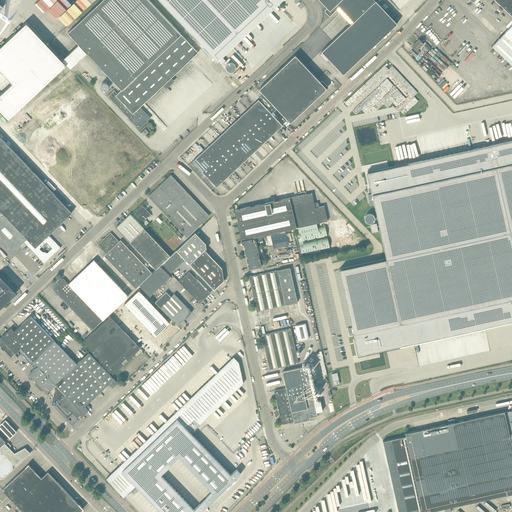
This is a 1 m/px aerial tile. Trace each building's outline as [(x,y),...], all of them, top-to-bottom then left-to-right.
[(82,0),(66,0),(63,2),(65,5),(68,7),(75,16),(88,7),(86,5),(82,0)] [(102,0),(68,33),(79,44),(87,53),(121,90),(116,95),(114,93),(109,97),(138,128),(138,129),(151,118),(140,107),(163,85),(166,89),(174,81),(171,77),(198,52),(148,0),(102,0)] [(159,0),(221,65),(226,61),(222,57),(232,47),(232,46),(280,0),(159,0)] [(319,0),(326,7),(327,8),(325,10),(325,11),(325,12),(328,15),(328,16),(329,16),(330,16),(330,15),(331,15),(337,9),(339,7),(353,21),(375,0),(374,0),(319,0)] [(350,23),(321,51),(343,74),(397,23),(395,21),(375,0),(353,21),(350,23)] [(511,24),(509,28),(492,46),(511,64),(511,0),(495,0),(511,15),(511,24)] [(0,94),(0,111),(8,119),(75,191),(133,136),(70,69),(70,68),(87,53),(79,44),(62,60),(26,22),(0,46),(0,69),(12,83),(0,94)] [(423,44),(419,39),(412,46),(416,50),(415,51),(413,49),(411,51),(416,56),(420,52),(417,50),(423,44)] [(290,122),(326,88),(295,55),(259,89),(290,122)] [(226,68),(226,69),(226,70),(227,70),(227,71),(228,71),(229,72),(230,72),(231,72),(232,72),(233,72),(233,71),(234,71),(235,70),(235,69),(236,68),(236,67),(236,66),(235,65),(235,64),(234,63),(233,63),(232,62),(231,62),(230,62),(229,63),(228,63),(227,64),(226,65),(226,66),(226,67),(226,68)] [(491,79),(495,92),(511,88),(508,75),(491,79)] [(100,86),(100,87),(100,88),(101,89),(102,90),(103,91),(104,91),(105,91),(106,91),(107,90),(108,89),(108,88),(109,87),(109,86),(108,85),(108,84),(107,83),(106,82),(105,82),(104,82),(103,82),(102,83),(101,84),(100,85),(100,86)] [(414,98),(403,108),(406,112),(417,102),(414,98)] [(192,161),(217,187),(282,125),(258,99),(192,161)] [(0,238),(12,252),(23,242),(44,263),(60,248),(48,234),(71,212),(0,137),(0,238)] [(511,140),(367,172),(386,258),(339,269),(358,355),(511,321),(511,140)] [(286,162),(284,164),(286,165),(287,166),(286,166),(360,245),(366,240),(290,158),(288,161),(290,163),(288,165),(287,164),(288,163),(286,162)] [(279,169),(269,178),(333,246),(334,245),(336,247),(341,243),(343,245),(347,241),(279,169)] [(208,215),(171,175),(149,196),(187,236),(208,215)] [(264,183),(258,189),(285,217),(291,224),(293,226),(297,230),(320,254),(326,249),(297,218),(291,212),(264,183)] [(142,206),(134,214),(142,222),(151,214),(142,206)] [(367,222),(375,222),(375,214),(367,213),(367,222)] [(170,256),(145,230),(130,214),(116,228),(156,269),(159,266),(170,256)] [(373,232),(379,230),(377,222),(371,224),(373,232)] [(185,259),(193,267),(209,285),(214,289),(223,281),(224,281),(222,267),(221,267),(208,253),(205,250),(206,248),(206,249),(205,243),(195,232),(176,250),(185,259)] [(286,232),(271,236),(272,244),(273,246),(288,243),(288,241),(286,233),(286,232)] [(135,288),(139,285),(152,273),(121,240),(119,242),(110,233),(104,239),(103,238),(101,240),(102,241),(97,245),(106,254),(104,256),(135,288)] [(242,240),(241,240),(242,243),(242,244),(243,243),(245,254),(245,255),(248,269),(259,267),(261,266),(256,243),(260,242),(263,241),(262,236),(259,236),(259,235),(242,239),(242,240)] [(170,273),(171,272),(185,259),(176,250),(162,264),(170,272),(170,273)] [(93,259),(68,283),(103,319),(128,296),(93,259)] [(159,266),(156,269),(152,273),(139,285),(150,297),(170,277),(159,266)] [(249,277),(257,311),(297,302),(289,268),(249,277)] [(189,271),(178,281),(182,285),(195,298),(199,303),(200,303),(200,302),(203,299),(203,300),(207,297),(206,296),(209,294),(210,293),(208,291),(209,291),(196,278),(196,279),(189,271)] [(0,307),(17,292),(0,274),(0,307)] [(58,295),(92,330),(103,319),(68,283),(63,278),(52,289),(56,293),(57,292),(59,294),(58,295)] [(139,290),(124,303),(155,336),(170,322),(139,290)] [(155,302),(177,326),(192,312),(174,293),(171,297),(166,292),(155,302)] [(33,361),(55,340),(30,316),(14,331),(11,328),(0,338),(0,343),(12,357),(21,348),(33,361)] [(110,316),(82,342),(113,374),(140,348),(110,316)] [(305,323),(295,326),(298,340),(309,338),(305,323)] [(262,335),(266,352),(294,346),(291,328),(262,335)] [(56,342),(55,340),(33,361),(38,366),(29,374),(36,383),(36,385),(39,388),(41,388),(46,393),(55,384),(77,364),(56,342)] [(188,340),(175,354),(180,359),(183,356),(184,358),(186,356),(188,357),(190,355),(191,356),(194,354),(192,352),(196,348),(188,340)] [(266,352),(269,369),(298,363),(294,346),(266,352)] [(109,384),(113,388),(118,383),(89,352),(81,360),(106,386),(109,384)] [(53,398),(52,401),(57,402),(57,404),(68,417),(72,413),(79,420),(89,410),(85,406),(106,386),(81,360),(77,364),(55,384),(57,386),(55,388),(55,389),(53,398)] [(320,401),(314,402),(311,389),(317,388),(316,383),(310,385),(306,366),(282,371),(286,388),(274,390),(282,424),(294,422),(294,424),(310,420),(309,418),(317,416),(316,412),(322,411),(320,401)] [(340,384),(339,379),(337,373),(331,374),(334,385),(340,384)] [(135,391),(111,414),(122,426),(135,414),(133,413),(145,402),(135,391)] [(418,430),(405,433),(406,436),(422,511),(427,511),(428,511),(444,508),(444,511),(445,511),(451,511),(450,507),(468,503),(472,502),(511,493),(511,447),(511,443),(509,434),(504,412),(504,411),(459,421),(418,430)] [(161,511),(200,511),(241,473),(236,469),(231,474),(191,433),(200,424),(194,418),(185,427),(177,418),(122,471),(161,511)] [(0,424),(0,429),(9,439),(16,432),(5,420),(0,424)] [(8,443),(6,445),(4,443),(5,441),(0,435),(0,476),(2,479),(16,467),(30,453),(30,452),(30,453),(25,448),(14,453),(9,447),(10,446),(8,443)] [(41,478),(29,465),(29,464),(2,489),(23,511),(79,511),(83,509),(48,472),(41,478)]
